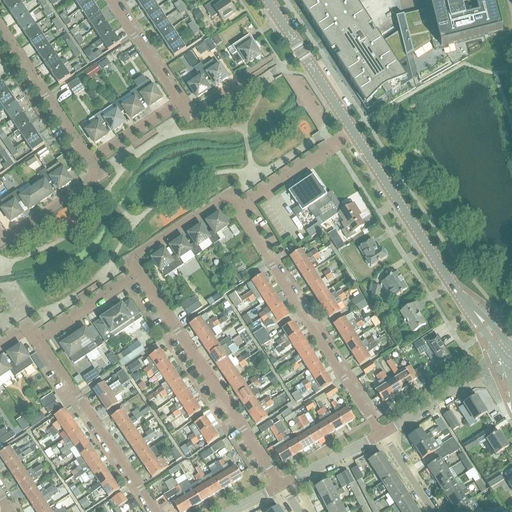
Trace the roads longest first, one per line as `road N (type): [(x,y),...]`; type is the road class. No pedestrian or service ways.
road 1 (residential): [(380,433),(236,209)]
road 2 (residential): [(280,485),(138,272)]
road 3 (residential): [(39,338),(155,511)]
road 4 (tertiary): [(465,303),(354,133)]
road 5 (residential): [(0,28),(90,161)]
road 6 (tertiary): [(354,133),(266,0)]
road 7 (residential): [(236,209),(354,133)]
road 8 (residential): [(90,161),(101,177),(0,241)]
road 9 (residential): [(129,259),(223,196),(236,209)]
road 10 (residential): [(489,366),(380,433)]
road 11 (residential): [(178,102),(189,118),(276,55)]
road 12 (residential): [(178,102),(110,0)]
